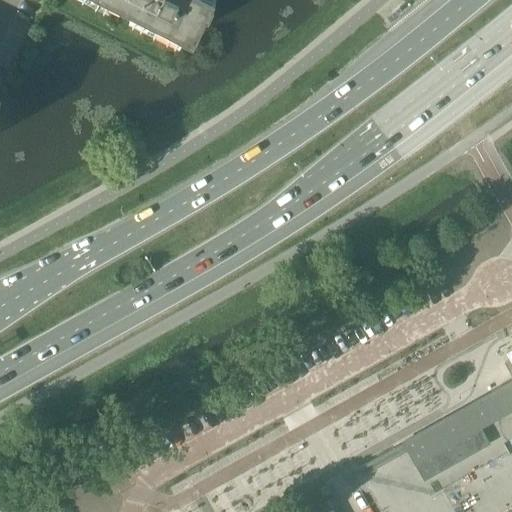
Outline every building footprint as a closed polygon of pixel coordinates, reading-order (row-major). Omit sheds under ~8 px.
[(129,0),(195,33),(211,0),(129,0)] [(511,404),(511,380),(403,441),(403,442),(358,468),(359,471),(362,475),(407,450),(424,480),(490,443),(479,423),(511,404)] [(353,477),(352,475),(350,472),(344,475),(347,480),(348,480),(353,477)] [(328,491),(325,485),(320,488),(323,494),(328,491)] [(36,511),(35,509),(31,511),(25,500),(17,504),(13,497),(0,503),(0,511),(36,511)] [(307,511),(334,511),(328,500),(307,511)]
